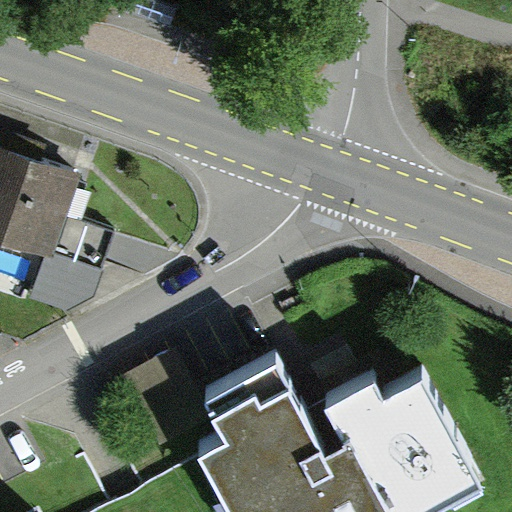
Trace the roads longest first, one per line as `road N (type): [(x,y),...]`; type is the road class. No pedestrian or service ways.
road 1 (residential): [(0,393),(116,333),(259,236),(327,166)]
road 2 (secondary): [(327,166),(0,51)]
road 3 (secondary): [(511,236),(327,166)]
